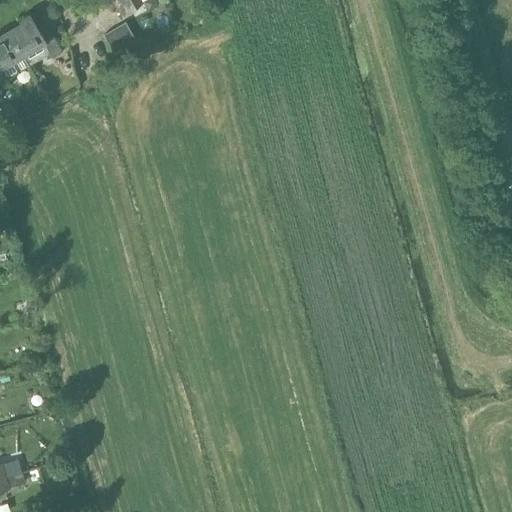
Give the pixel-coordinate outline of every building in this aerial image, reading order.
[(111,0),(123,19),(138,10),(131,0),(111,0)] [(28,63),(49,51),(52,56),(61,50),(45,23),(36,28),(28,15),(18,21),(20,23),(7,30),(23,57),(28,65),(28,64),(28,63)] [(114,28),(128,50),(138,44),(125,22),(114,28)] [(128,50),(114,28),(103,35),(117,57),(128,50)] [(0,81),(28,65),(23,57),(7,30),(0,34),(0,81)] [(6,109),(0,112),(0,133),(15,125),(6,109)] [(20,470),(5,475),(0,476),(0,491),(9,489),(9,487),(16,485),(15,484),(23,481),(20,470)]
